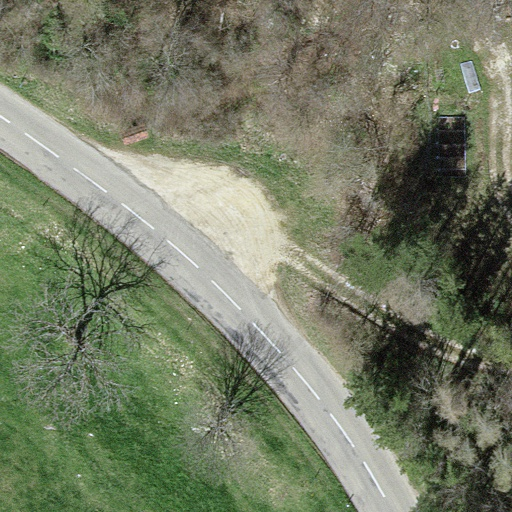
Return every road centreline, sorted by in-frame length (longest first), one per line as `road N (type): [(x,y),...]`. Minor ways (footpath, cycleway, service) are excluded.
road 1 (tertiary): [(0,115),(144,221),(231,299),(340,426),(392,511)]
road 2 (track): [(511,349),(423,324),(212,220),(144,221)]
road 3 (track): [(492,17),(493,144),(511,188)]
